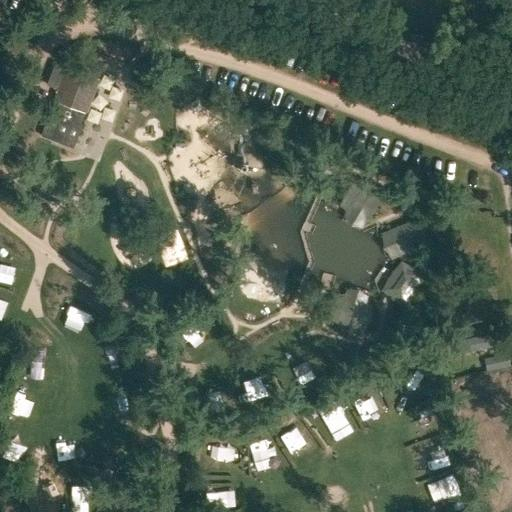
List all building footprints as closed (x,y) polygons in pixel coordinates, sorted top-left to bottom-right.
[(55,62),(46,86),(43,94),(55,99),(41,136),(73,149),(99,79),(55,62)] [(18,265),(0,261),(0,280),(14,284),(18,265)] [(116,331),(98,334),(100,351),(118,348),(116,331)] [(28,368),(42,373),(50,353),(35,347),(28,368)] [(401,388),(415,397),(428,374),(414,366),(401,388)] [(29,408),(35,390),(22,386),(16,404),(29,408)] [(362,409),(378,399),(371,389),(356,399),(362,409)] [(315,415),(335,441),(353,426),(333,401),(315,415)] [(5,422),(5,437),(23,437),(23,422),(5,422)] [(511,437),(498,439),(499,451),(511,450),(511,437)] [(260,473),(272,470),(269,461),(279,458),(274,441),(253,447),(260,473)] [(208,473),(237,471),(236,451),(206,453),(208,473)] [(438,508),(446,511),(456,511),(464,499),(447,490),(438,508)]
